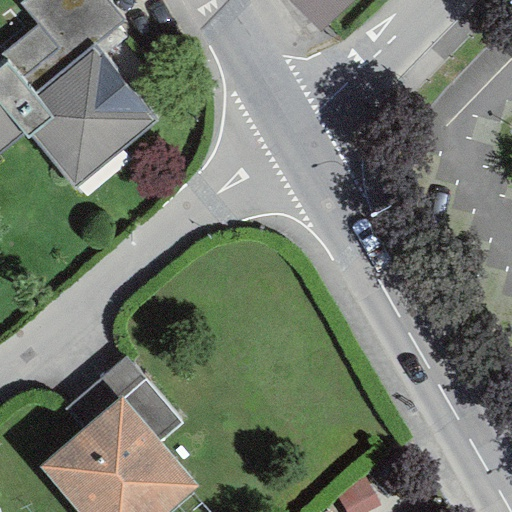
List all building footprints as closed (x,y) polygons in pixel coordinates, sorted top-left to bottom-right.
[(106,0),(22,0),(19,3),(36,24),(0,54),(0,56),(5,63),(0,66),(0,152),(22,134),(25,138),(28,136),(73,189),(156,120),(93,44),(123,20),(106,0)] [(287,0),(316,30),(349,0),(287,0)] [(125,357),(99,379),(116,399),(120,395),(159,443),(182,424),(125,357)] [(81,429),(116,399),(99,379),(63,410),(81,429)] [(81,429),(37,467),(75,511),(168,511),(197,487),(159,443),(120,395),(116,399),(81,429)] [(334,492),(344,511),(366,511),(378,506),(363,477),(334,492)]
